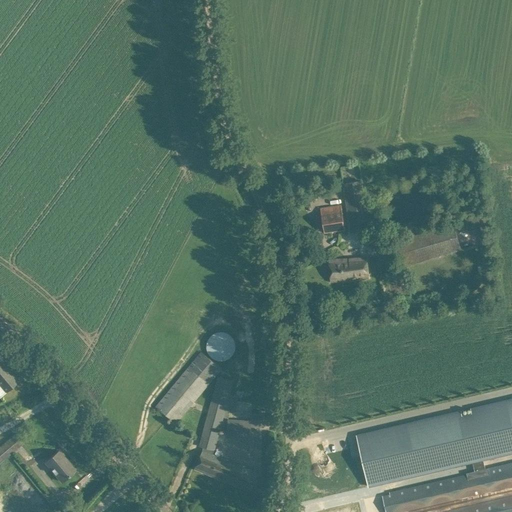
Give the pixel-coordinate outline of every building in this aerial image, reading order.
[(359,217),(368,216),(362,180),(344,183),(351,228),(360,227),(359,217)] [(341,205),(330,207),(320,208),(324,233),(338,230),(338,234),(345,233),(345,229),(341,205)] [(480,215),(465,218),(468,231),(483,228),(480,215)] [(453,223),(395,240),(403,267),(461,249),(453,223)] [(328,260),(331,282),(369,278),(367,255),(328,260)] [(207,341),(206,345),(207,350),(209,354),(212,358),(216,360),(221,360),(226,360),(230,358),(233,354),(235,350),(236,345),(235,341),(233,337),(230,333),(226,331),(221,330),(216,331),(212,333),(209,337),(207,341)] [(176,423),(221,368),(201,351),(156,406),(176,423)] [(0,397),(10,389),(18,382),(0,361),(0,397)] [(199,457),(194,468),(226,481),(251,491),(258,473),(233,463),(213,454),(214,449),(223,417),(224,415),(230,393),(233,380),(227,379),(218,376),(209,408),(201,437),(201,438),(199,445),(203,446),(202,450),(199,457)] [(363,455),(370,486),(472,462),(475,471),(466,473),(467,474),(389,492),(390,494),(382,496),(386,511),(511,511),(511,462),(485,468),(483,460),(511,453),(511,398),(471,408),(472,413),(462,415),(461,411),(368,432),(372,453),(363,455)] [(228,419),(227,434),(250,435),(251,426),(258,427),(263,427),(264,413),(264,411),(259,411),(259,413),(251,412),(251,418),(228,417),(228,419)] [(0,447),(0,462),(27,440),(19,431),(0,447)] [(35,457),(41,463),(49,455),(43,449),(35,457)] [(62,482),(67,477),(75,470),(59,451),(45,462),(62,482)]
